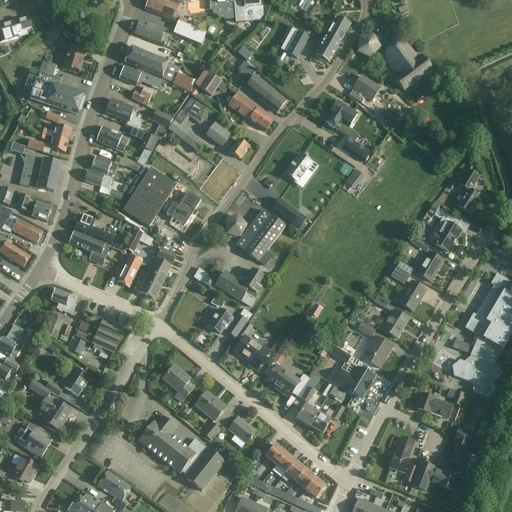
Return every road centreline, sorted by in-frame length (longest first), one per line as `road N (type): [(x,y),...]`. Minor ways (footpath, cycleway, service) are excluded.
road 1 (residential): [(158,325),(204,232),(340,59),(365,15),(364,0)]
road 2 (residential): [(347,485),(498,214)]
road 3 (tertiary): [(42,269),(131,0)]
road 4 (residential): [(347,485),(158,325)]
road 5 (residential): [(37,511),(158,325)]
road 6 (residential): [(158,325),(42,269)]
